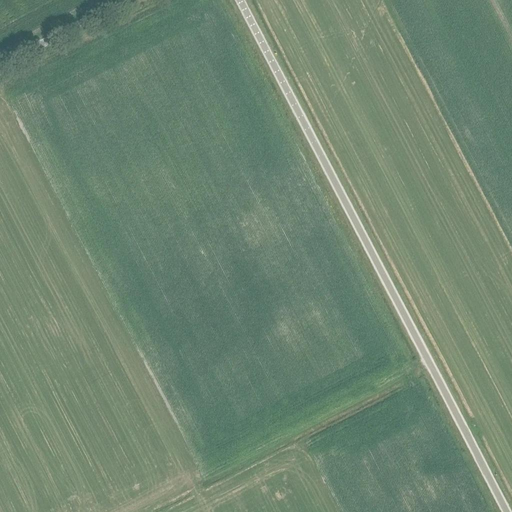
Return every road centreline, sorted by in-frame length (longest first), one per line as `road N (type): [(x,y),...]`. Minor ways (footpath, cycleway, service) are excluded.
road 1 (unclassified): [(506,511),(239,0)]
road 2 (unclassified): [(0,66),(128,0)]
